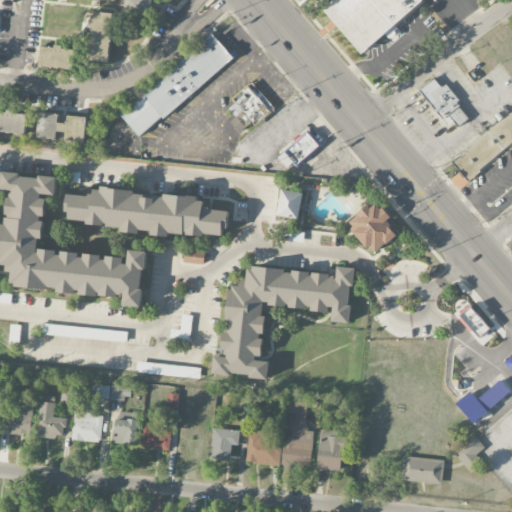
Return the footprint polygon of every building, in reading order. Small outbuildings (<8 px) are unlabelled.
[(154,12),(154,0),(127,0),(127,12),(154,12)] [(334,0),(324,9),(363,54),(425,0),(334,0)] [(113,13),(91,11),(88,62),(110,64),(113,13)] [(119,111),(140,137),(233,60),(212,35),(119,111)] [(73,46),(40,46),(40,68),(73,68),(73,46)] [(450,131),(469,117),(438,75),(419,89),(450,131)] [(276,110),(254,83),(227,105),(237,117),(231,123),(239,133),(252,122),(255,127),(276,110)] [(28,113),(0,112),(0,133),(28,134),(28,113)] [(37,139),(58,141),(58,133),(66,134),(65,141),(86,143),(88,117),(68,115),(67,124),(59,123),(60,114),(40,112),(37,139)] [(511,145),(511,112),(451,161),(467,181),(511,145)] [(320,145),(307,131),(278,158),(291,172),(320,145)] [(12,285),(125,297),(124,306),(141,308),(148,252),(130,250),(129,259),(41,249),(47,196),(57,196),(59,178),(4,172),(2,190),(9,191),(0,272),(13,274),(12,285)] [(69,194),(66,223),(226,241),(229,211),(206,209),(206,200),(96,187),(94,197),(69,194)] [(277,216),(299,220),(303,193),(281,189),(277,216)] [(350,226),(372,254),(400,231),(378,203),(350,226)] [(205,253),(186,251),(185,263),(204,265),(205,253)] [(266,307),(333,313),(332,322),(350,323),(355,268),(337,266),(336,275),(246,267),(244,287),(230,285),(224,356),(215,355),(213,374),(268,379),(270,362),(261,361),(266,307)] [(490,329),(472,306),(460,315),(478,338),(490,329)] [(170,340),(190,342),(192,316),(182,315),(181,330),(171,330),(170,340)] [(54,335),(111,342),(112,332),(55,325),(54,335)] [(201,369),(138,362),(136,373),(200,380),(201,369)] [(94,398),(109,399),(110,386),(94,386),(94,398)] [(131,400),(131,388),(112,387),(111,399),(131,400)] [(62,404),(75,404),(75,391),(62,391),(62,404)] [(488,411),(470,391),(456,404),(474,424),(488,411)] [(36,437),(64,439),(66,419),(54,418),(56,397),(40,396),(36,437)] [(314,432),(305,432),(308,404),(294,403),(290,441),(284,441),(282,465),(311,468),(314,432)] [(9,427),(9,434),(31,435),(33,407),(13,406),(13,411),(4,410),(4,427),(9,427)] [(73,441),(101,442),(103,417),(95,416),(95,410),(74,410),(73,441)] [(139,415),(118,412),(114,443),(135,446),(139,415)] [(163,428),(163,423),(143,422),(142,448),(170,450),(171,429),(163,428)] [(247,464),(279,466),(281,443),(268,443),(269,429),(249,428),(247,464)] [(239,446),(240,431),(213,429),(211,459),(230,461),(232,445),(239,446)] [(338,432),(319,431),(317,470),(340,471),(342,451),(348,451),(349,439),(338,438),(338,432)] [(470,473),(483,463),(476,454),(485,448),(476,436),(455,452),(470,473)] [(445,462),(403,456),(400,480),(442,486),(445,462)]
